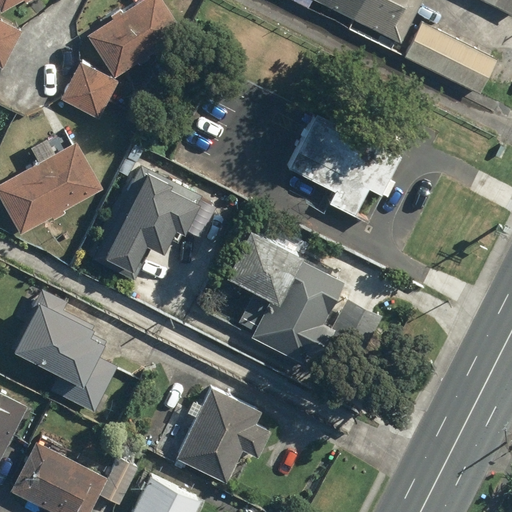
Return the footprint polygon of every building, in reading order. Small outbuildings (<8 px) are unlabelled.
[(83,30),(113,74),(134,60),(135,61),(136,61),(137,61),(138,62),(139,62),(140,61),(141,61),(142,61),(143,61),(143,60),(144,60),(144,59),(145,59),(145,58),(146,58),(146,57),(146,56),(147,56),(147,55),(147,54),(147,53),(147,52),(181,29),(162,0),(135,0),(121,10),(119,6),(83,30)] [(315,0),(397,41),(418,0),(315,0)] [(511,0),(487,0),(511,12),(511,0)] [(0,69),(20,26),(0,16),(0,69)] [(496,57),(420,19),(403,54),(478,92),(496,57)] [(81,58),(60,96),(97,117),(118,79),(81,58)] [(314,107),(284,164),(332,188),(325,200),(365,221),(381,190),(387,193),(394,180),(387,176),(400,151),(314,107)] [(66,210),(63,204),(100,185),(74,136),(69,138),(62,124),(28,142),(35,157),(0,175),(0,198),(16,229),(49,212),(52,217),(66,210)] [(137,161),(89,255),(132,277),(140,261),(135,259),(143,241),(160,250),(172,226),(179,229),(198,191),(137,161)] [(247,223),(222,270),(253,287),(239,314),(253,322),(249,331),(321,370),(339,335),(362,347),(381,311),(349,294),(333,326),(322,320),(343,281),(299,257),(301,252),(247,223)] [(22,321),(9,345),(57,371),(50,383),(93,407),(117,363),(94,351),(102,337),(87,329),(90,323),(62,308),(67,299),(34,280),(14,316),(22,321)] [(209,381),(174,453),(225,479),(240,447),(255,454),(268,427),(253,420),(259,406),(209,381)] [(0,386),(0,451),(28,402),(0,386)] [(35,437),(8,485),(55,511),(85,511),(98,491),(118,502),(138,466),(115,453),(105,471),(64,448),(61,452),(35,437)] [(150,471),(127,511),(194,511),(201,501),(150,471)]
